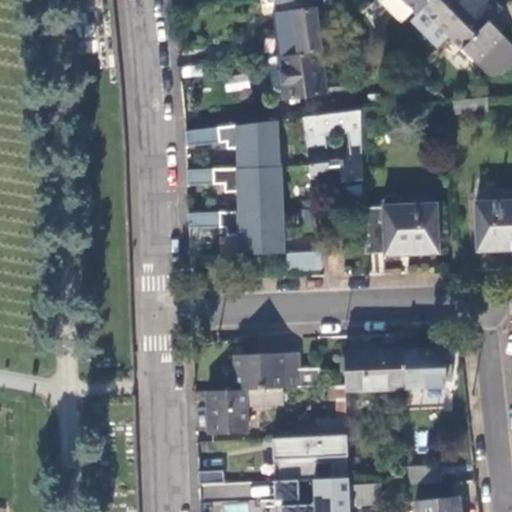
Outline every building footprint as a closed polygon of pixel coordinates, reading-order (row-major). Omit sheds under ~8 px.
[(279,56),(321,51),(316,15),(336,12),(334,0),(277,0),(279,13),(274,14),(279,56)] [(438,46),(449,35),(490,77),(503,75),(511,65),(511,45),(490,23),(503,12),(491,0),(404,0),(416,13),(411,18),(438,46)] [(314,112),(349,108),(346,86),(326,89),(321,51),(279,56),(283,92),(284,99),(312,96),(314,112)] [(274,93),(283,92),(279,56),(269,58),(274,93)] [(489,111),(488,99),(455,102),(456,114),(489,111)] [(303,119),(310,180),(331,178),(331,184),(363,181),(361,112),(303,119)] [(276,121),(186,132),(186,147),(227,143),(227,150),(238,150),(239,169),(278,167),(276,121)] [(239,193),(240,212),(281,211),(280,167),(278,167),(239,169),(187,171),(187,186),(225,185),(225,194),(239,193)] [(364,205),(365,253),(386,253),(386,255),(438,253),(436,207),(401,208),(401,203),(396,199),(388,199),(383,205),(364,205)] [(477,251),(511,250),(511,203),(476,205),(477,251)] [(239,236),(240,255),(283,254),(281,211),(240,212),(188,214),(189,229),(226,228),(226,236),(239,236)] [(319,252),(287,253),(288,272),(319,270),(319,252)] [(444,349),(404,350),(405,390),(444,388),(444,349)] [(405,390),(404,350),(344,352),(345,386),(345,392),(405,390)] [(297,353),(283,354),(284,377),(298,377),(298,369),(297,353)] [(232,356),(234,390),(281,388),(319,387),(319,369),(298,369),(298,377),(284,377),(283,354),(232,356)] [(345,392),(345,386),(336,386),(337,420),(346,419),(345,392)] [(234,390),(207,391),(208,434),(248,432),(247,407),(281,405),(281,388),(234,390)] [(346,436),(346,419),(337,420),(318,420),(319,437),(346,436)] [(329,480),(348,479),(346,436),(319,437),(272,439),(272,461),(278,460),(279,481),(298,481),(313,480),(316,480),(315,463),(329,462),(329,480)] [(199,470),(200,482),(230,482),(230,469),(199,470)] [(408,485),(440,484),(440,469),(408,469),(408,485)] [(349,511),(349,503),(348,487),(348,479),(329,480),(316,480),(313,480),(313,505),(298,506),(298,481),(279,481),(273,482),(274,501),(282,501),(282,506),(280,506),(279,511),(349,511)] [(379,502),(379,486),(348,487),(349,503),(379,502)] [(460,511),(459,499),(415,504),(415,511),(460,511)] [(222,506),(222,511),(246,511),(246,503),(222,506)]
